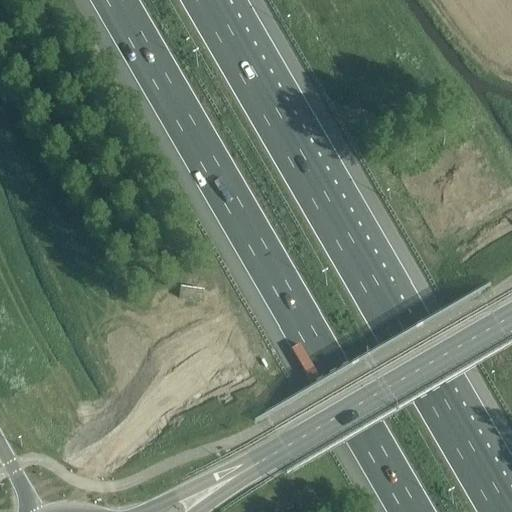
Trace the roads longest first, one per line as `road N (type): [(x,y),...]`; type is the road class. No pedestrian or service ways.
road 1 (motorway): [(508,511),(208,0)]
road 2 (motorway): [(108,0),(404,511)]
road 3 (secondary): [(226,484),(511,320)]
